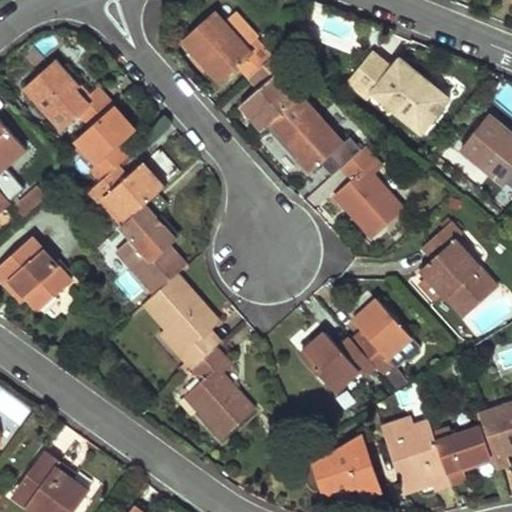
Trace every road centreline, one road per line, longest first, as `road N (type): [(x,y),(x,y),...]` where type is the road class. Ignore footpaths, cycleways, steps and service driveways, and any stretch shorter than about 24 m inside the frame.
road 1 (residential): [(0,347),(223,511)]
road 2 (residential): [(142,58),(244,178),(268,244)]
road 3 (residential): [(374,0),(511,55)]
